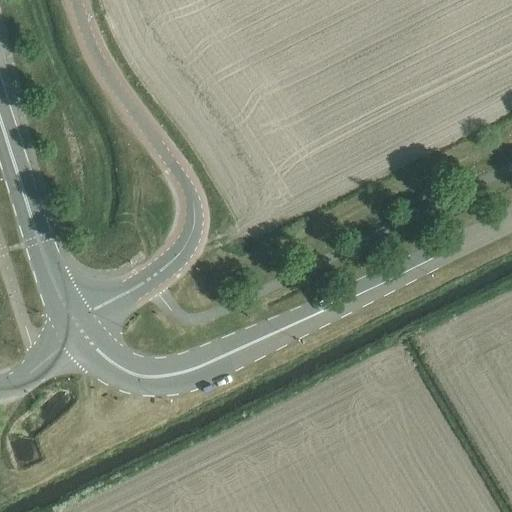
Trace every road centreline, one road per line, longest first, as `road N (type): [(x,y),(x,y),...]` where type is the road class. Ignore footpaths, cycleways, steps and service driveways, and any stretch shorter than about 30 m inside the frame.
road 1 (unclassified): [(511,220),(161,377),(136,377),(109,363),(76,327)]
road 2 (unclassified): [(72,0),(92,52),(184,185),(193,218),(183,246),(142,285),(76,327)]
road 3 (unclassified): [(76,327),(37,239),(0,108)]
